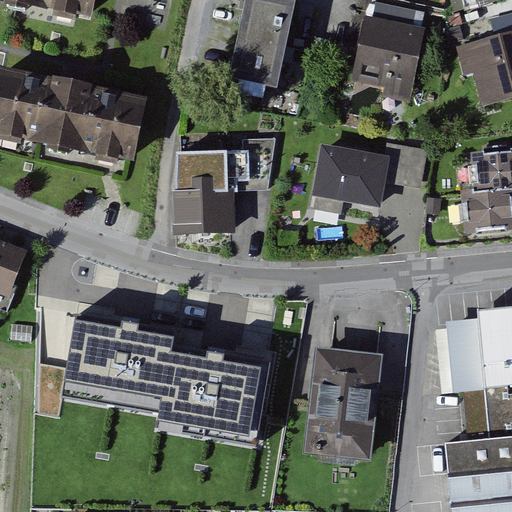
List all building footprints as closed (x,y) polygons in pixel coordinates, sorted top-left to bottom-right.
[(98,0),(19,0),(95,16),(98,0)] [(301,2),(291,0),(259,0),(243,74),(284,83),(301,2)] [(382,0),(382,1),(452,10),(453,0),(382,0)] [(511,14),(489,22),(493,34),(511,27),(511,14)] [(428,32),(374,21),(362,75),(416,86),(428,32)] [(511,92),(511,33),(465,44),(478,100),(511,92)] [(152,100),(8,69),(0,104),(0,128),(139,159),(152,100)] [(398,160),(329,147),(319,198),(388,211),(398,160)] [(249,150),(182,151),(184,234),(250,233),(249,150)] [(511,152),(472,154),(474,230),(511,228),(511,152)] [(27,250),(0,239),(0,284),(12,289),(27,250)] [(454,331),(442,332),(448,388),(459,387),(460,393),(492,390),(497,441),(454,445),(460,511),(511,511),(511,308),(485,311),(485,319),(453,322),(454,331)] [(181,335),(78,315),(62,400),(165,420),(179,347),(181,335)] [(278,365),(179,347),(165,420),(163,435),(262,453),(278,365)] [(388,358),(326,351),(316,439),(378,446),(388,358)]
